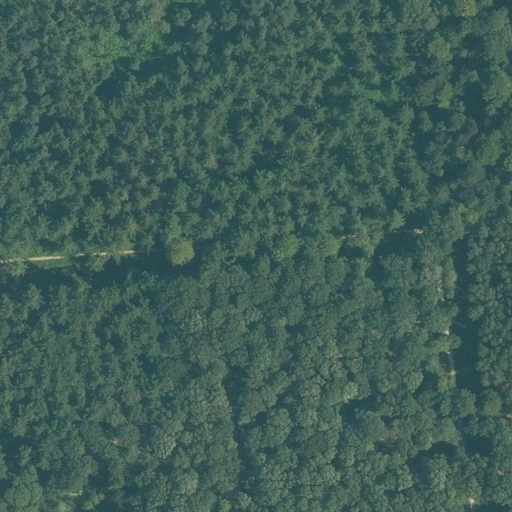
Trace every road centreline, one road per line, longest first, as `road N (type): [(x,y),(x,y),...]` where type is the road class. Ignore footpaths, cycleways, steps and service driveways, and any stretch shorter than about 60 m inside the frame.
road 1 (track): [(0,264),(423,228)]
road 2 (track): [(470,511),(423,228)]
